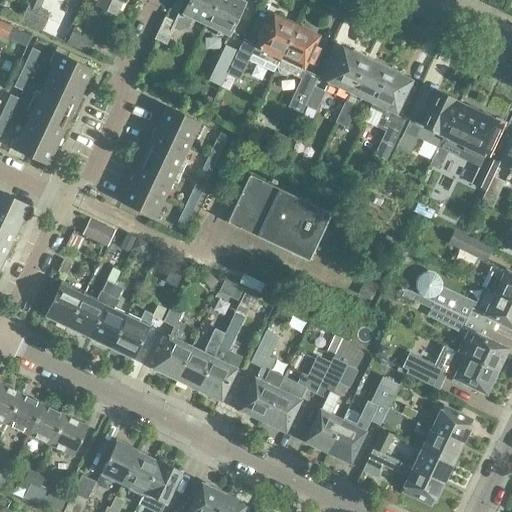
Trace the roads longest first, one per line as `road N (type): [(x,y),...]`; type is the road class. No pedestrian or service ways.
road 1 (residential): [(0,338),(358,511)]
road 2 (residential): [(0,338),(65,196)]
road 3 (residential): [(65,196),(89,180),(126,96),(115,74)]
